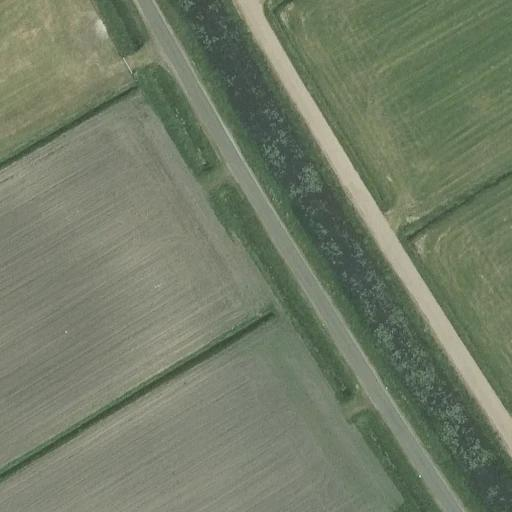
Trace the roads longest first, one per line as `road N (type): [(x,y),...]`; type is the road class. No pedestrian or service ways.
road 1 (unclassified): [(456,511),(277,232),(143,0)]
road 2 (track): [(511,432),(313,131),(240,0)]
